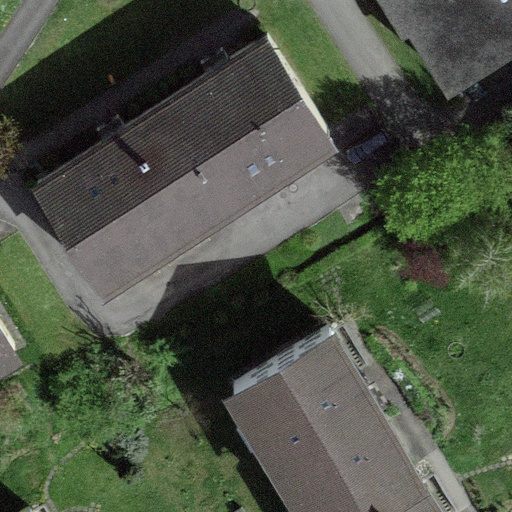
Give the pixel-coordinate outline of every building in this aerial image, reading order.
[(511,0),(383,0),(400,25),(406,21),(440,75),(501,36),(506,44),(511,40),(511,0)] [(264,36),(149,110),(212,206),(326,132),(264,36)] [(149,110),(35,184),(97,280),(212,206),(149,110)] [(0,352),(12,346),(0,325),(0,352)] [(325,333),(233,389),(288,480),(307,511),(352,511),(414,475),(325,333)] [(436,511),(414,475),(352,511),(436,511)] [(307,511),(288,480),(235,511),(307,511)]
